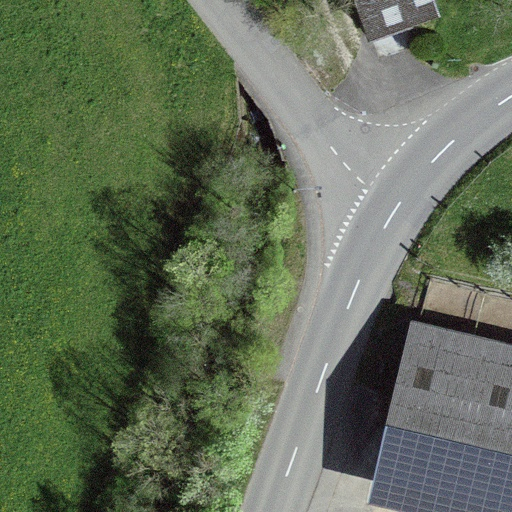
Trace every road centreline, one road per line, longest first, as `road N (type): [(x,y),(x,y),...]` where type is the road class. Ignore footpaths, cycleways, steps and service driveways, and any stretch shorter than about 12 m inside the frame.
road 1 (tertiary): [(273,511),(316,380),(393,201)]
road 2 (residential): [(393,201),(330,144),(220,0)]
road 3 (tertiary): [(393,201),(468,117),(511,91)]
